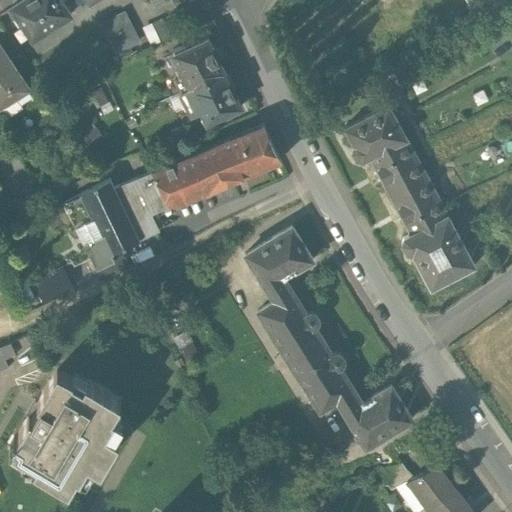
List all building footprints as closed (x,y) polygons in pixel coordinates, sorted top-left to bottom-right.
[(22,0),(12,7),(33,40),(72,15),(62,0),(22,0)] [(466,0),(473,13),(497,0),(466,0)] [(125,14),(104,24),(118,53),(138,43),(125,14)] [(176,54),(171,56),(181,77),(177,79),(184,92),(225,72),(220,62),(221,60),(221,59),(221,57),(221,55),(220,53),(219,51),(217,49),(215,49),(213,48),(209,38),(188,48),(186,44),(174,50),(176,54)] [(0,46),(0,108),(0,109),(30,89),(0,46)] [(228,71),(225,72),(184,92),(185,94),(185,99),(193,111),(201,107),(209,123),(243,107),(234,88),(236,87),(228,71)] [(357,161),(364,163),(370,159),(407,140),(390,106),(345,128),(354,146),(352,152),(357,161)] [(177,205),(280,161),(263,126),(153,172),(162,191),(167,204),(177,205)] [(370,159),(390,198),(427,178),(407,140),(370,159)] [(162,191),(153,172),(136,179),(145,199),(162,191)] [(390,198),(411,236),(448,217),(427,178),(390,198)] [(145,199),(136,179),(112,189),(138,240),(160,229),(145,199)] [(112,189),(109,181),(83,195),(112,253),(121,248),(138,240),(112,189)] [(112,253),(83,195),(66,202),(104,279),(130,267),(121,248),(112,253)] [(406,257),(413,258),(431,293),(476,270),(448,217),(411,236),(404,240),(402,248),(406,257)] [(314,262),(293,229),(247,258),(268,291),(266,293),(274,305),(259,314),(321,415),(336,406),(343,418),(346,416),(366,450),(412,422),(391,389),(362,406),(340,369),(341,367),(342,366),(342,364),(342,362),(341,360),(340,358),(338,357),(336,357),(334,356),(332,357),(314,328),(316,327),(316,326),(317,324),(317,322),(316,320),(315,319),(314,318),(313,317),(311,316),(309,316),(307,317),(284,280),(314,262)] [(57,373),(9,452),(34,467),(33,470),(67,491),(76,477),(78,478),(87,464),(99,471),(117,441),(105,434),(113,419),(111,417),(119,404),(84,383),(81,387),(57,373)] [(402,467),(376,479),(391,501),(396,497),(414,485),(402,467)] [(414,485),(396,497),(406,511),(433,511),(457,496),(437,468),(414,485)] [(468,511),(457,496),(433,511),(468,511)]
